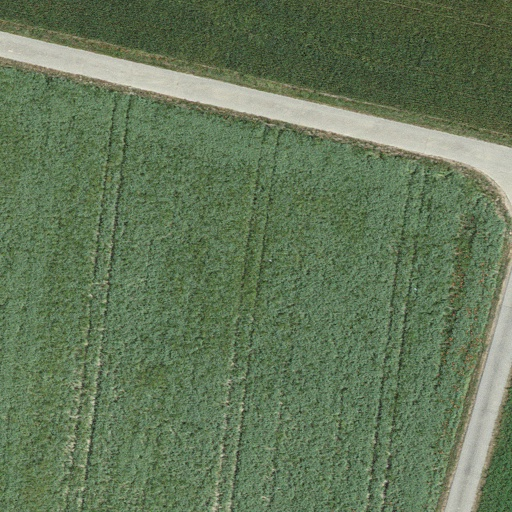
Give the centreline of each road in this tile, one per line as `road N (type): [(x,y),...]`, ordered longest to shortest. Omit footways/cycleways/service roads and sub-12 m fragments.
road 1 (track): [(511,166),(0,48)]
road 2 (track): [(511,317),(458,511)]
